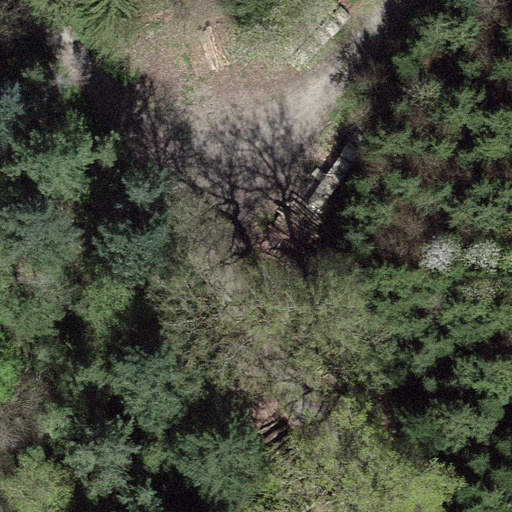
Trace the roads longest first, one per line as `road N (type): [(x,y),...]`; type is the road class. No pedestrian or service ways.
road 1 (track): [(375,511),(203,237),(21,0)]
road 2 (track): [(203,237),(398,0)]
